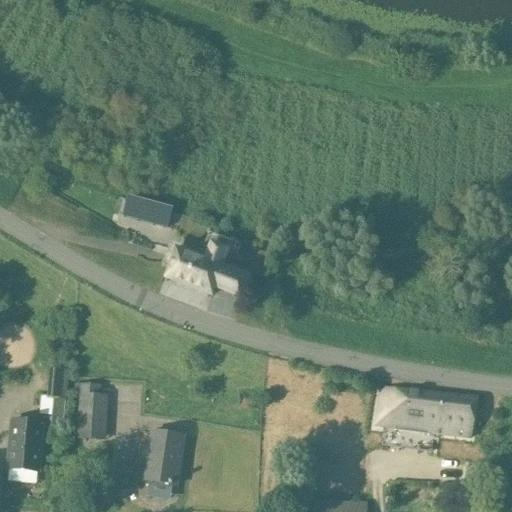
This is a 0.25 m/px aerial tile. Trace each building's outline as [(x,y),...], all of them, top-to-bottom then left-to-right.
[(171,214),(171,213),(156,209),(156,211),(152,225),(159,227),(167,229),(171,214)] [(168,270),(165,279),(212,297),(214,289),(242,299),(249,278),(247,277),(248,273),(229,266),(236,245),(209,235),(201,256),(170,243),(160,267),(168,270)] [(204,311),(209,299),(165,281),(160,294),(204,311)] [(53,398),(65,399),(68,372),(51,370),(48,398),(53,398)] [(100,386),(79,385),(77,440),(106,441),(108,397),(100,396),(100,386)] [(477,401),(467,399),(380,389),(375,428),(473,440),(477,401)] [(49,441),(62,442),(65,399),(53,398),(49,441)] [(43,424),(11,421),(7,471),(38,474),(43,424)] [(184,438),(151,433),(144,482),(176,487),(184,438)] [(341,492),(341,472),(317,471),(316,491),(341,492)]
